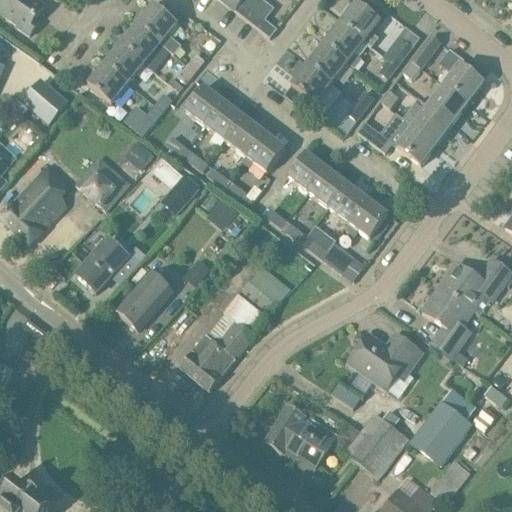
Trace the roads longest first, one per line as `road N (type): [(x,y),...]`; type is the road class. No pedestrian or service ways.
road 1 (residential): [(206,442),(269,357),(368,303),(435,224)]
road 2 (residential): [(206,442),(0,276)]
road 3 (residential): [(435,224),(253,93),(268,62)]
road 4 (residential): [(435,224),(511,118)]
